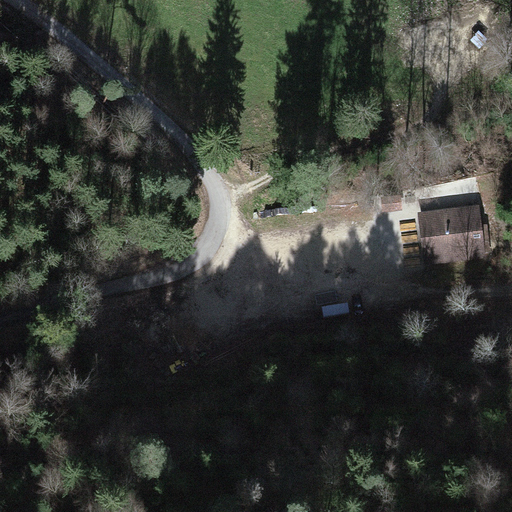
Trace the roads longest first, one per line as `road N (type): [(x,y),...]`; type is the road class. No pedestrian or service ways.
road 1 (track): [(208,246),(217,197),(189,147),(22,0)]
road 2 (track): [(208,246),(285,272),(357,283),(511,292)]
road 3 (track): [(0,319),(164,275),(208,246)]
